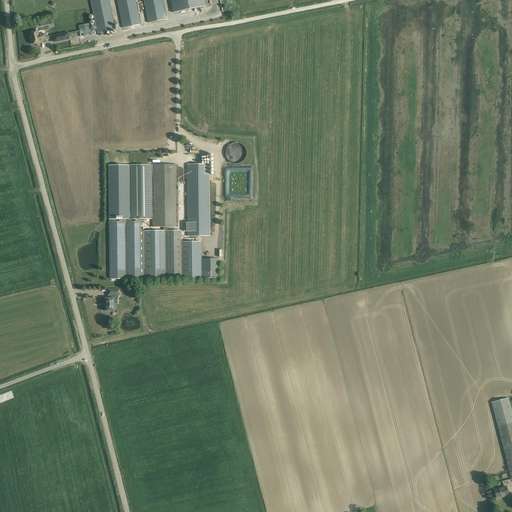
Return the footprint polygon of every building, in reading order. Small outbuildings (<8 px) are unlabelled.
[(115,30),(108,0),(90,0),(97,33),(99,33),(103,32),(115,30)] [(140,24),(135,0),(117,0),(123,28),(140,24)] [(166,19),(162,0),(143,0),(148,23),(166,19)] [(170,0),(173,12),(206,6),(204,0),(170,0)] [(91,34),(89,24),(79,26),(81,37),(91,34)] [(33,44),(40,43),(40,41),(46,40),(45,34),(39,35),(38,31),(30,33),(31,40),(32,44),(33,44)] [(54,42),(69,39),(68,32),(53,36),(54,42)] [(227,161),(244,161),(244,144),(227,144),(227,161)] [(188,231),(188,236),(210,236),(209,164),(187,165),(188,222),(184,222),(184,232),(188,231)] [(109,220),(108,220),(110,276),(110,279),(145,279),(145,270),(142,270),(142,221),(142,219),(153,219),(152,169),(152,165),(150,165),(143,165),(130,165),(131,219),(109,220)] [(163,231),(144,231),(145,270),(145,279),(217,278),(217,259),(201,259),(201,242),(183,242),(183,241),(181,241),(181,231),(167,231),(167,227),(178,227),(177,182),(183,182),(183,168),(177,168),(177,165),(152,165),(152,169),(153,219),(153,227),(163,227),(163,231)] [(105,303),(105,304),(106,304),(106,306),(105,306),(106,311),(105,311),(106,311),(113,311),(114,311),(114,310),(114,299),(114,298),(113,298),(113,295),(120,295),(120,289),(108,289),(108,295),(108,298),(106,298),(105,298),(105,299),(105,303)] [(511,413),(508,398),(492,402),(498,427),(511,478),(511,479),(511,480),(511,413)] [(511,480),(511,479),(502,482),(504,487),(494,490),(496,498),(501,497),(501,498),(501,497),(503,496),(504,497),(509,496),(506,487),(511,485),(511,480)]
